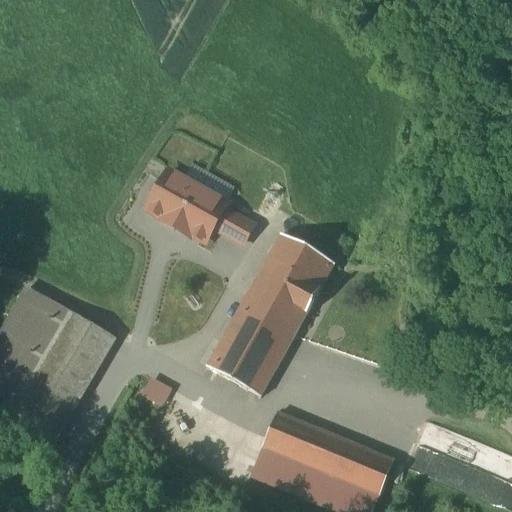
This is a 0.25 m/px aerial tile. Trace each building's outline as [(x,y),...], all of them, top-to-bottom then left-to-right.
[(226,208),(168,175),(147,213),(161,221),(160,223),(189,240),(190,237),(205,245),(213,231),(242,247),(252,229),(223,213),(226,208)] [(339,276),(275,240),(200,372),(264,408),(339,276)] [(111,345),(23,296),(0,344),(0,424),(57,451),(111,345)] [(143,381),(136,402),(160,410),(167,389),(143,381)] [(396,469),(277,418),(256,456),(373,509),(396,469)] [(405,477),(511,509),(511,481),(413,452),(405,477)]
